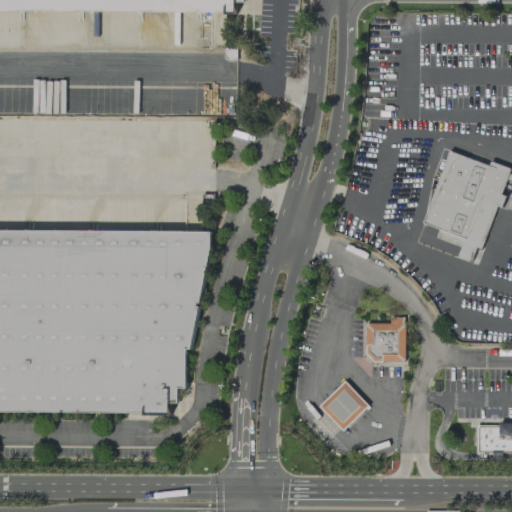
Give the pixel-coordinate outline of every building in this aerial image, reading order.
[(0,0),(243,0),(243,1),(234,1),(234,11),(0,9),(0,0)] [(448,149),(487,164),(489,160),(510,167),(500,193),(505,195),(501,206),(495,204),(479,247),(475,246),(469,260),(457,256),(462,242),(436,233),(438,228),(420,222),(448,149)] [(0,229),(210,231),(210,246),(199,302),(197,302),(197,305),(198,306),(190,348),(186,348),(185,387),(177,387),(177,401),(169,402),(169,414),(143,414),(143,412),(64,411),(64,409),(61,409),(60,412),(0,411),(0,229)] [(365,323),(364,352),(373,361),(405,362),(408,315),(390,315),(389,323),(365,323)] [(318,404),(344,380),(368,404),(343,430),(318,404)] [(477,452),(511,451),(511,422),(499,422),(498,426),(478,426),(477,452)]
